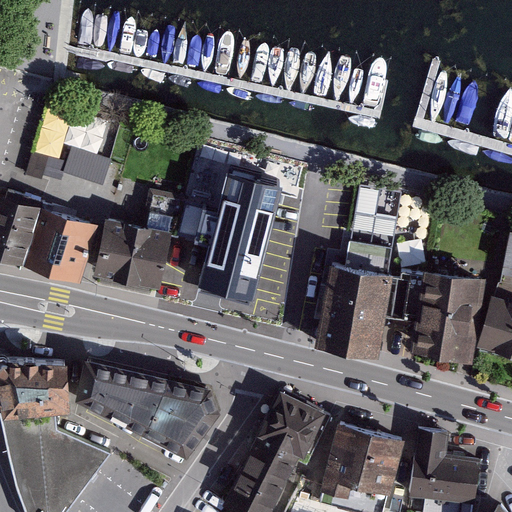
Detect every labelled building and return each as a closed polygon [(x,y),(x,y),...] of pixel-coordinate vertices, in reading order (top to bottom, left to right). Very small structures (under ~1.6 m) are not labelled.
[(67,168),(107,182),(116,156),(77,142),(67,168)] [(36,147),(31,167),(65,175),(70,156),(36,147)] [(293,181),(234,165),(204,276),(263,292),(293,181)] [(50,202),(0,187),(0,188),(0,255),(29,264),(50,202)] [(380,226),(383,203),(364,200),(361,224),(380,226)] [(105,217),(50,202),(29,264),(87,281),(105,217)] [(416,236),(421,213),(399,208),(393,230),(416,236)] [(179,227),(115,215),(105,271),(168,283),(179,227)] [(345,263),(331,261),(318,341),(376,351),(395,247),(350,240),(345,263)] [(480,279),(402,268),(396,315),(422,320),(419,342),(469,352),(480,279)] [(511,283),(499,280),(481,340),(511,348),(511,283)] [(70,357),(5,353),(12,405),(71,401),(70,357)] [(209,387),(88,360),(81,398),(184,450),(216,407),(209,387)] [(331,414),(282,390),(256,441),(227,499),(234,503),(229,511),(264,511),(293,456),(307,463),(331,414)] [(60,429),(58,409),(2,413),(20,485),(29,511),(68,511),(113,452),(60,429)] [(380,511),(401,438),(342,422),(321,500),(365,511),(380,511)] [(448,431),(420,427),(411,492),(473,501),(479,457),(445,452),(448,431)]
